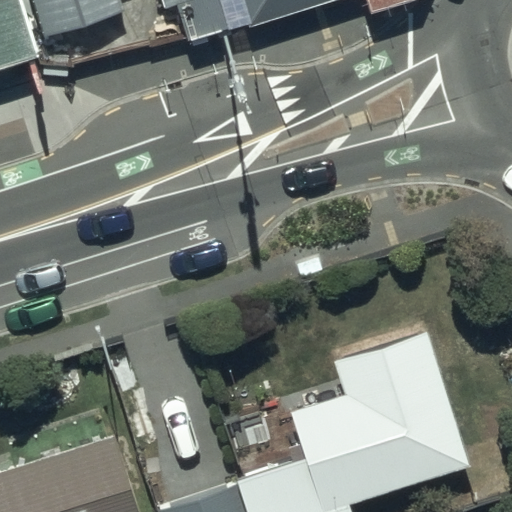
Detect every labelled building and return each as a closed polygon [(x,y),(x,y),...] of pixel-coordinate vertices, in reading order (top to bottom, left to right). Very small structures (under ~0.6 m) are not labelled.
[(0,0),(0,54),(32,45),(17,0),(0,0)] [(119,0),(31,0),(39,27),(120,3),(119,0)] [(152,0),(154,4),(167,0),(171,0),(180,31),(225,18),(220,0),(234,0),(239,16),(295,0),(357,0),(358,2),(365,0),(152,0)] [(236,511),(344,511),(339,496),(458,459),(416,324),(324,353),(336,390),(278,408),(291,451),(223,472),(226,481),(236,511)] [(14,458),(0,461),(0,511),(132,511),(107,429),(103,431),(97,411),(63,421),(69,440),(58,444),(53,426),(8,440),(14,458)] [(236,511),(226,481),(151,505),(153,511),(236,511)]
